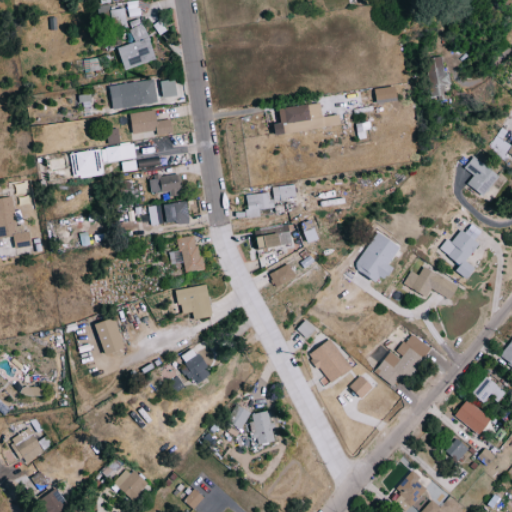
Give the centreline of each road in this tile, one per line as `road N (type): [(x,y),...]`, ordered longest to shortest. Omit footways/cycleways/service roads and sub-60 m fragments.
road 1 (residential): [(352,485),(221,252),(180,0)]
road 2 (residential): [(329,511),(511,290)]
